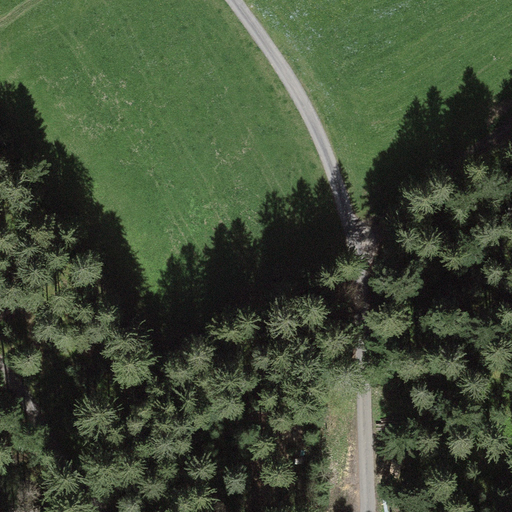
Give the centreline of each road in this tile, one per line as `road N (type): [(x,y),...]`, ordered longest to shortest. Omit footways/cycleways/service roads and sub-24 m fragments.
road 1 (track): [(234,0),(302,100),(347,213),(359,275),(368,511)]
road 2 (track): [(102,511),(0,373)]
